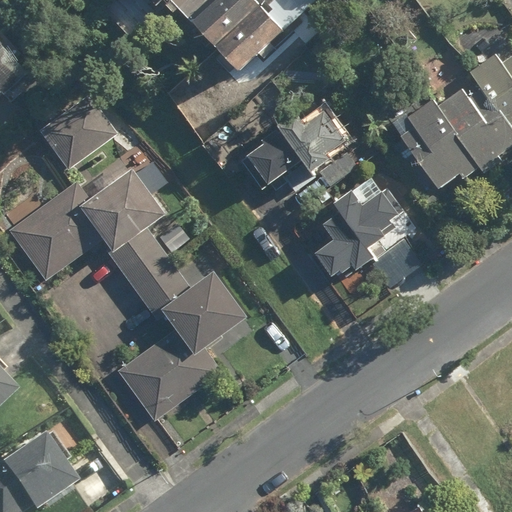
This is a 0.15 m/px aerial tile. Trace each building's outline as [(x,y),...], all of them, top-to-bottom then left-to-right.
[(122,0),(111,10),(138,39),(163,17),(160,13),(164,9),(161,5),(165,1),(176,14),(185,6),(179,0),(122,0)] [(245,0),(194,0),(183,11),(206,36),(245,0)] [(265,5),(220,44),(231,58),(276,19),(265,5)] [(27,52),(2,24),(0,25),(0,100),(31,73),(18,59),(27,52)] [(511,26),(496,27),(476,26),(375,103),(441,189),(462,173),(465,177),(468,181),(484,169),(487,174),(505,160),(503,157),(511,150),(511,26)] [(45,126),(73,167),(123,133),(95,92),(45,126)] [(286,176),(292,184),(297,191),(319,175),(317,173),(335,161),(331,156),(353,139),(325,100),(243,159),(266,191),(286,176)] [(96,183),(103,193),(96,198),(82,179),(14,230),(53,281),(107,241),(114,251),(149,225),(168,211),(136,168),(131,172),(124,162),(96,183)] [(391,188),(388,190),(384,193),(372,177),(337,201),(344,211),(325,224),(335,238),(313,253),(332,280),(344,271),(346,275),(355,269),(357,271),(376,258),(372,252),(391,238),(387,233),(397,226),(394,222),(405,214),(408,212),(391,188)] [(197,290),(150,227),(112,255),(160,318),(197,290)] [(422,263),(407,241),(376,262),(391,284),(422,263)] [(211,366),(203,356),(254,317),(220,272),(197,290),(166,313),(178,328),(122,371),(159,420),(225,369),(218,360),(211,366)] [(0,400),(15,386),(0,370),(4,366),(0,362),(0,400)] [(35,506),(76,475),(64,460),(68,457),(52,434),(47,437),(41,428),(0,458),(0,511),(21,511),(33,503),(35,506)]
